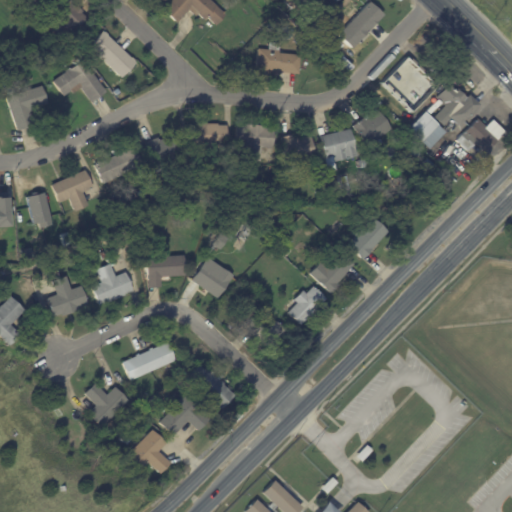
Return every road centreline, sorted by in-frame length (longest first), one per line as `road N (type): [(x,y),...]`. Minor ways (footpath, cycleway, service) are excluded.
road 1 (secondary): [(511,160),(161,511)]
road 2 (residential): [(438,0),(335,95),(169,91),(28,158),(0,161)]
road 3 (residential): [(299,417),(186,317),(170,314),(58,360)]
road 4 (secondary): [(299,417),(438,277)]
road 5 (residential): [(109,0),(196,87)]
